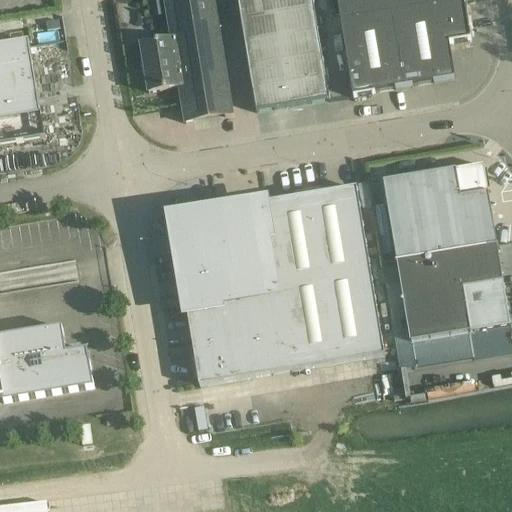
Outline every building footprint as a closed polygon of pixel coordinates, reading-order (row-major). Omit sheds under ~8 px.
[(146,0),(150,21),(168,18),(172,43),(180,90),(183,109),(185,126),(233,118),(230,98),(220,41),(213,0),(146,0)] [(237,0),(257,115),(330,103),(312,0),(237,0)] [(337,0),(341,24),(392,15),(464,3),(462,0),(337,0)] [(465,3),(464,3),(392,15),(405,90),(456,81),(450,46),(472,43),(465,3)] [(392,15),(341,24),(354,100),(375,96),(375,95),(405,90),(392,15)] [(172,43),(141,48),(149,95),(180,90),(172,43)] [(29,44),(0,48),(0,148),(45,141),(29,44)] [(456,173),(384,185),(397,265),(498,248),(484,168),(456,173)] [(283,299),(187,315),(194,357),(192,358),(197,382),(198,382),(200,389),(385,358),(357,191),(322,197),(321,195),(297,199),(297,201),(267,206),(283,299)] [(218,212),(183,218),(172,234),(178,269),(180,268),(187,315),(283,299),(267,206),(218,214),(218,212)] [(397,265),(382,268),(391,320),(400,372),(417,369),(417,371),(475,361),(471,336),(510,329),(511,329),(498,248),(397,265)] [(94,390),(88,352),(67,355),(62,329),(0,339),(0,400),(3,400),(4,405),(94,390)]
